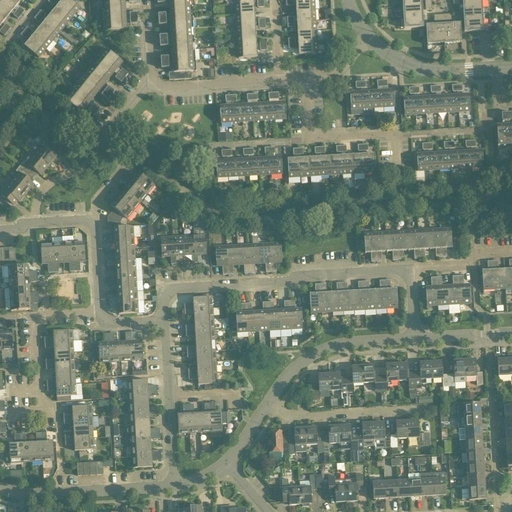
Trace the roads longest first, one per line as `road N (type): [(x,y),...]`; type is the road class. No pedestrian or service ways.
road 1 (residential): [(164,320),(170,288),(410,270)]
road 2 (residential): [(395,169),(388,133),(309,137),(306,80)]
road 3 (residential): [(0,489),(32,495),(171,485)]
road 4 (residential): [(267,404),(289,372),(317,353),(414,340)]
road 5 (residential): [(267,404),(290,417),(429,409)]
road 6 (residential): [(43,409),(35,316),(98,312)]
road 7 (residential): [(511,66),(419,67),(369,38)]
road 8 (residential): [(150,79),(278,81)]
